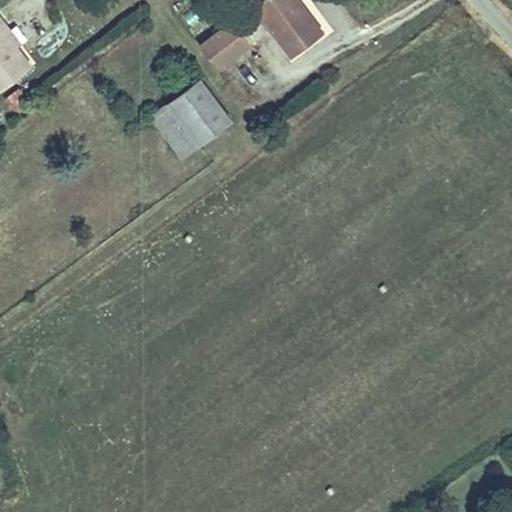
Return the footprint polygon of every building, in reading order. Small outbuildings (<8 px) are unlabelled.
[(255,0),(254,2),(272,25),(292,51),(324,26),(303,0),(255,0)] [(254,2),(231,19),(250,42),(272,25),(254,2)] [(250,42),(231,19),(196,46),(214,69),(250,42)] [(0,28),(0,89),(23,72),(0,41),(0,29),(0,28)] [(201,80),(153,117),(182,157),(231,120),(201,80)]
